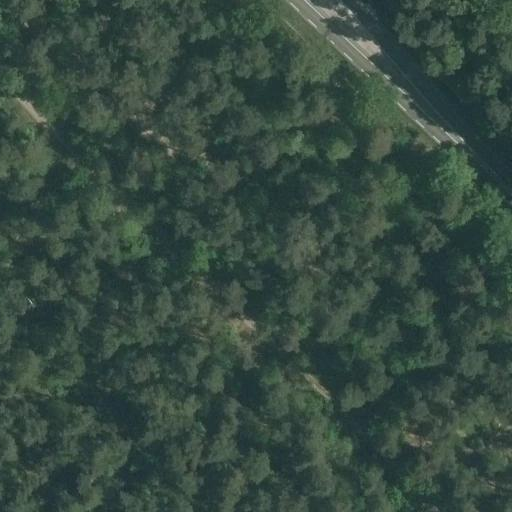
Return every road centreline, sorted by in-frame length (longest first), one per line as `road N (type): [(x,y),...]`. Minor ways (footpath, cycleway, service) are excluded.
road 1 (track): [(433,511),(0,68)]
road 2 (primary): [(511,195),(311,0)]
